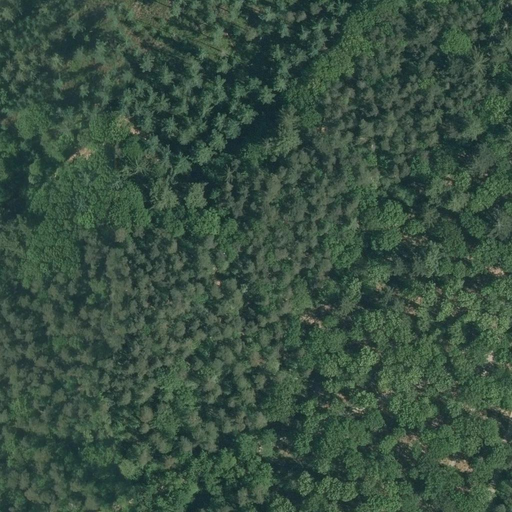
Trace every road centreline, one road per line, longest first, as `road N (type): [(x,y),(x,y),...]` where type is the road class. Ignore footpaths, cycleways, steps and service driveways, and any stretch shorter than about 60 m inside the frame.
road 1 (track): [(112,511),(482,363)]
road 2 (track): [(430,511),(482,363)]
